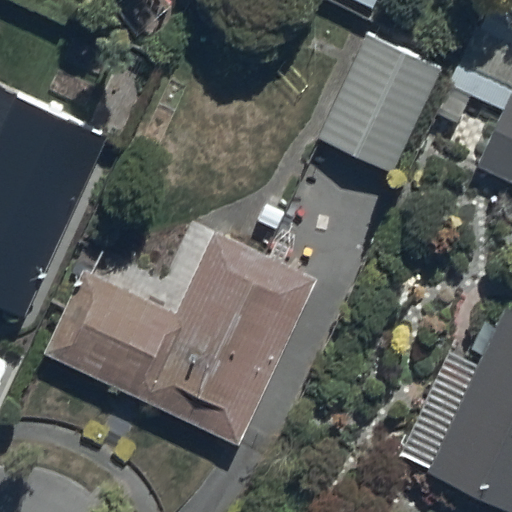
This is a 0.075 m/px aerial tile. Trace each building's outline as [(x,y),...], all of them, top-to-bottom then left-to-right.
[(501,104),(476,155),(511,172),(511,0),(480,0),(444,76),(501,104)] [(365,22),(322,120),(397,153),(440,55),(365,22)] [(0,280),(32,295),(111,121),(0,71),(0,280)] [(182,301),(84,256),(46,339),(247,431),(322,265),(219,218),(182,301)] [(451,341),(402,437),(511,492),(511,289),(509,288),(475,353),(451,341)]
